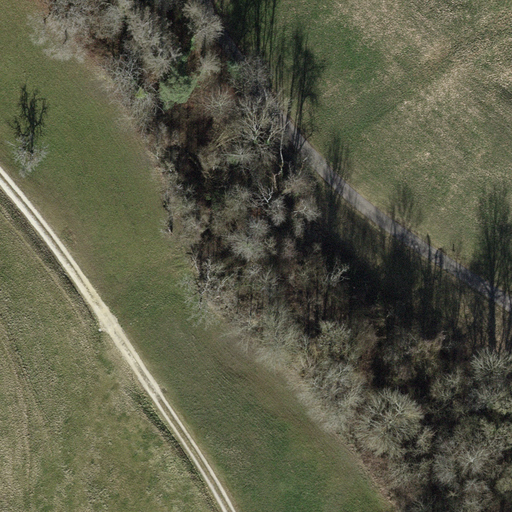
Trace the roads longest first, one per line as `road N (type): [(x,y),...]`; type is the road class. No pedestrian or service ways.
road 1 (track): [(511,309),(392,229),(329,174),(199,0)]
road 2 (track): [(0,178),(233,511)]
